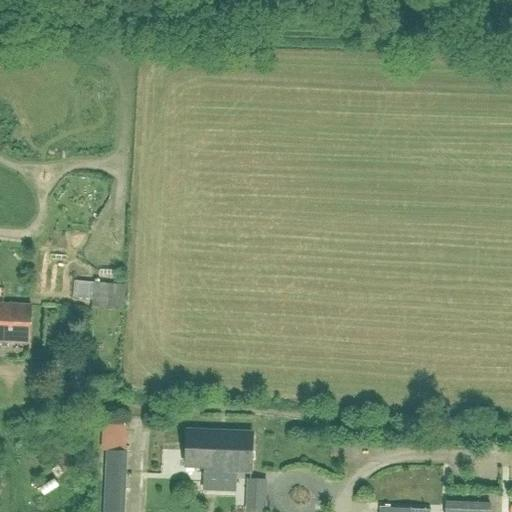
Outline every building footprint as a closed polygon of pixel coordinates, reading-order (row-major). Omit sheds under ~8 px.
[(91,308),(107,309),(123,311),(125,286),(109,285),(93,284),(91,308)] [(0,342),(30,344),(31,306),(11,306),(11,303),(0,302),(0,342)] [(207,432),(186,431),(185,467),(204,468),(204,471),(251,472),(252,434),(207,433),(207,432)] [(152,443),(150,475),(180,476),(182,444),(152,443)] [(103,511),(124,511),(127,453),(107,452),(103,511)] [(489,511),(490,504),(457,503),(457,511),(489,511)]
